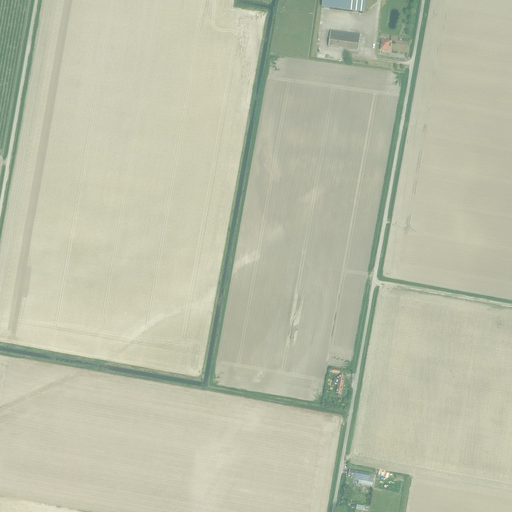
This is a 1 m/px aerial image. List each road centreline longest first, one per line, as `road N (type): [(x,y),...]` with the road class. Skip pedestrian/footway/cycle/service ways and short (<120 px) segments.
road 1 (unclassified): [(423,0),(332,511)]
road 2 (unclassified): [(0,220),(36,0)]
